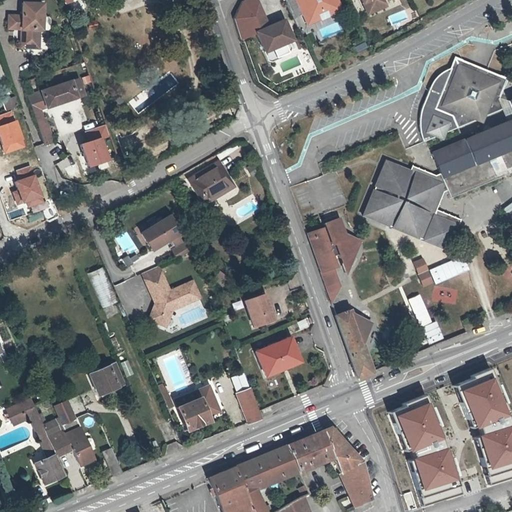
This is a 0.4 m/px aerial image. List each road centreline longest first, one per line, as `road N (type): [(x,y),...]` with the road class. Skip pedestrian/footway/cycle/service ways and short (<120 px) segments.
road 1 (residential): [(348,399),(255,119)]
road 2 (primary): [(348,399),(78,511)]
road 3 (residential): [(255,119),(499,0)]
road 4 (unclassified): [(6,44),(48,173),(69,189),(116,192)]
road 5 (primary): [(511,332),(348,399)]
road 6 (residential): [(116,192),(255,119)]
road 7 (residential): [(0,252),(116,192)]
road 8 (residential): [(255,119),(214,2)]
road 9 (residential): [(393,511),(348,399)]
